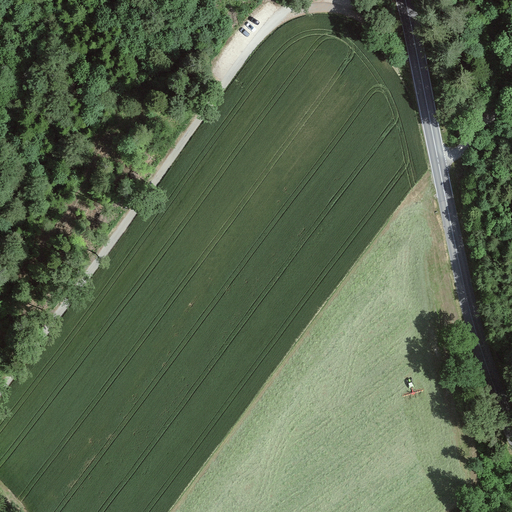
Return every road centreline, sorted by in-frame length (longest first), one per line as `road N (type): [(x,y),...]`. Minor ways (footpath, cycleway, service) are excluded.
road 1 (unclassified): [(0,370),(269,23),(296,0)]
road 2 (secondary): [(404,0),(465,291),(511,429)]
